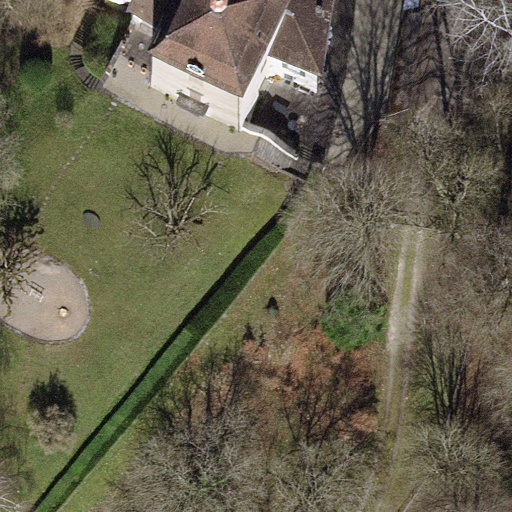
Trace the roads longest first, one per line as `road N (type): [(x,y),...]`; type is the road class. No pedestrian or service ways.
road 1 (track): [(54,511),(120,441),(246,265),(401,96),(417,0)]
road 2 (track): [(371,511),(397,383),(401,96)]
